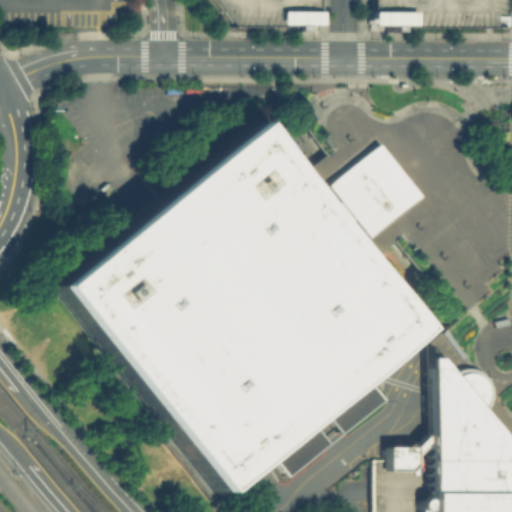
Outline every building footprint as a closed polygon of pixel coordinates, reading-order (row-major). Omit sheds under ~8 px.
[(315,0),(315,25),(228,24),(209,0),(315,0)] [(500,0),(501,27),(365,26),(365,0),(500,0)] [(37,282),(136,203),(242,119),(406,327),(352,369),(375,398),(333,431),(316,410),(303,419),(320,441),(279,473),(257,445),(200,489),(37,282)] [(321,184),(372,143),(413,195),(362,236),(321,184)] [(420,357),(420,415),(420,434),(420,441),(420,461),(420,511),(507,511),(507,447),(478,412),(481,409),(484,406),(485,403),(486,400),(487,395),(487,391),(487,387),(485,383),(483,379),(481,376),(478,373),(474,370),(469,368),(465,367),(460,367),(455,368),(450,370),(446,373),(431,356),(420,357)] [(417,434),(405,446),(405,456),(420,441),(420,434),(417,434)] [(420,511),(420,461),(412,460),(405,460),(405,456),(405,446),(377,445),(377,460),(366,460),(366,484),(366,511),(420,511)]
